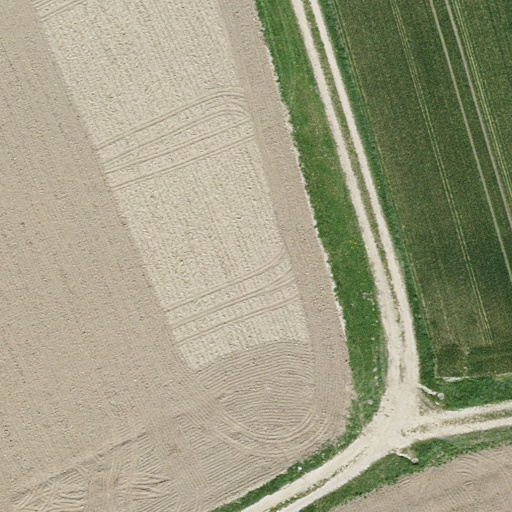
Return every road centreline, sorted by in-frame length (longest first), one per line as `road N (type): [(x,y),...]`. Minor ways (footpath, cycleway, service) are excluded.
road 1 (track): [(305,0),(399,326),(408,381),(393,431)]
road 2 (track): [(257,511),(393,431)]
road 3 (track): [(393,431),(511,411)]
